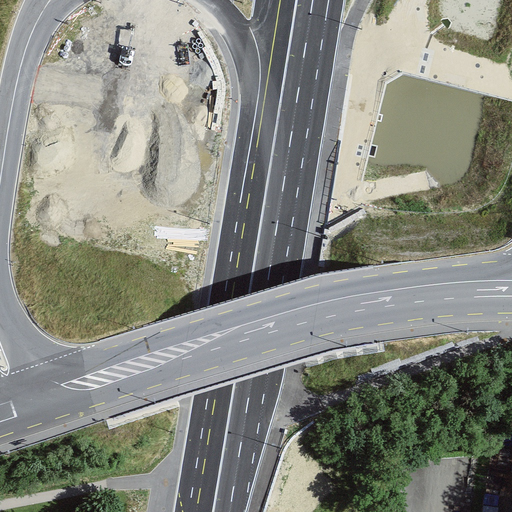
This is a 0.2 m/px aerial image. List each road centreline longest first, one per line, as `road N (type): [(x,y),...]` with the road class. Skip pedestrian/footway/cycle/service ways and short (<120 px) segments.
road 1 (secondary): [(511,289),(315,312),(17,407)]
road 2 (primary): [(212,511),(272,152)]
road 3 (primary): [(208,0),(250,58),(272,152)]
road 4 (primary): [(0,184),(17,77),(34,27)]
road 5 (primary): [(272,152),(293,15)]
